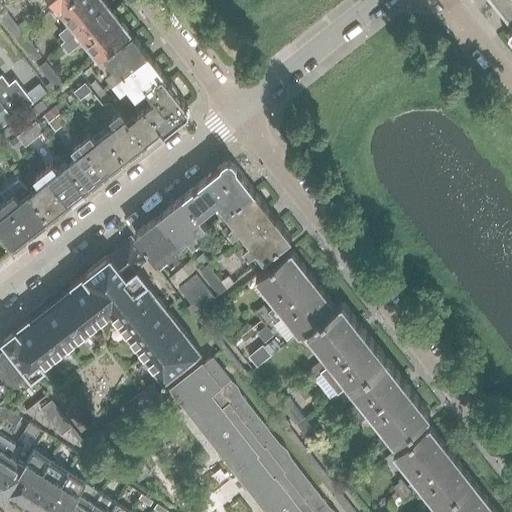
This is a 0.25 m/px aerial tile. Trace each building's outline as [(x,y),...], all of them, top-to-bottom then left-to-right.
[(103,0),(62,0),(58,4),(74,23),(70,26),(69,25),(59,33),(65,40),(109,6),(103,0)] [(511,0),(496,0),(511,19),(511,0)] [(109,6),(65,40),(71,49),(82,40),(81,39),(84,36),(98,54),(128,31),(109,6)] [(0,12),(0,16),(16,37),(23,32),(5,9),(0,12)] [(41,56),(23,32),(16,37),(34,61),(41,56)] [(106,71),(114,81),(147,54),(131,34),(102,56),(111,67),(106,71)] [(145,86),(161,73),(147,54),(114,81),(120,88),(125,85),(133,95),(145,86)] [(63,83),(45,62),(39,67),(50,81),(45,85),(51,93),(63,83)] [(0,126),(13,117),(32,101),(14,77),(8,83),(1,73),(0,73),(0,126)] [(155,99),(144,108),(154,122),(169,110),(177,120),(185,114),(188,106),(161,73),(145,86),(155,99)] [(97,94),(102,90),(95,80),(90,84),(97,94)] [(80,99),(91,90),(85,82),(73,91),(80,99)] [(39,83),(27,92),(34,102),(46,92),(39,83)] [(109,98),(102,90),(97,94),(103,100),(109,98)] [(55,100),(50,94),(42,100),(47,106),(55,100)] [(69,105),(64,98),(55,105),(60,112),(69,105)] [(39,112),(47,106),(42,100),(34,107),(39,112)] [(55,105),(44,114),(49,120),(60,112),(55,105)] [(31,119),(39,112),(34,107),(26,113),(31,119)] [(120,109),(119,109),(128,120),(145,142),(147,144),(177,120),(169,110),(154,122),(144,108),(128,120),(120,109)] [(114,121),(103,130),(125,158),(145,142),(128,120),(119,109),(110,116),(114,121)] [(9,124),(13,130),(21,124),(16,118),(9,124)] [(1,130),(6,136),(13,130),(9,124),(1,130)] [(26,128),(17,135),(23,143),(25,145),(34,138),(26,128)] [(106,172),(125,158),(103,130),(93,137),(89,132),(81,139),(106,172)] [(23,143),(17,135),(9,141),(15,149),(23,143)] [(75,152),(65,160),(87,188),(106,172),(81,139),(71,147),(75,152)] [(87,188),(65,160),(55,167),(52,162),(43,169),(68,202),(87,188)] [(224,212),(253,190),(231,162),(223,161),(183,193),(195,208),(193,209),(198,215),(216,201),(224,212)] [(37,181),(27,189),(49,218),(68,202),(43,169),(33,176),(37,181)] [(13,192),(4,199),(30,232),(49,218),(27,189),(17,197),(13,192)] [(244,236),(272,214),(253,190),(224,212),(232,222),(226,226),(231,233),(232,234),(238,229),(244,236)] [(183,193),(158,213),(181,241),(187,236),(193,242),(200,236),(195,230),(204,223),(198,215),(193,209),(195,208),(183,193)] [(0,233),(11,247),(30,232),(4,199),(0,201),(0,233)] [(133,233),(134,233),(156,261),(166,253),(171,259),(179,253),(174,247),(181,241),(158,213),(133,233)] [(262,258),(283,241),(289,237),(272,214),(244,236),(248,241),(241,245),(247,254),(254,249),(262,258)] [(226,226),(221,230),(226,237),(231,233),(226,226)] [(179,380),(189,372),(182,363),(199,349),(146,282),(148,280),(137,266),(148,258),(130,236),(68,284),(71,287),(31,318),(29,316),(0,338),(0,358),(10,351),(32,378),(47,366),(44,362),(111,310),(162,375),(162,379),(165,379),(165,376),(172,371),(179,380)] [(305,326),(333,303),(289,248),(255,275),(265,288),(268,285),(280,300),(267,310),(263,304),(254,311),(264,325),(273,318),(276,321),(289,311),(292,315),(289,318),(299,331),(305,326)] [(194,259),(199,265),(208,258),(203,252),(194,259)] [(199,265),(194,259),(192,257),(183,264),(190,273),(199,265)] [(199,269),(208,282),(216,275),(207,263),(199,269)] [(195,274),(186,280),(191,286),(200,280),(195,274)] [(208,282),(212,287),(220,280),(216,275),(208,282)] [(227,275),(220,280),(225,287),(232,282),(227,275)] [(191,286),(186,280),(178,287),(183,293),(191,286)] [(200,280),(191,286),(196,292),(204,285),(200,280)] [(225,287),(220,280),(212,287),(217,293),(225,287)] [(196,292),(199,296),(205,303),(213,296),(204,285),(196,292)] [(191,286),(183,293),(188,299),(196,292),(191,286)] [(188,299),(191,303),(199,296),(196,292),(188,299)] [(199,296),(191,303),(186,306),(192,313),(205,303),(199,296)] [(383,355),(361,327),(339,299),(333,303),(305,326),(314,339),(318,336),(336,359),(315,376),(331,396),(349,382),(383,355)] [(248,374),(198,310),(193,314),(243,378),(248,374)] [(273,338),(263,346),(271,355),(281,348),(273,338)] [(270,355),(262,345),(248,356),(257,366),(270,355)] [(383,355),(349,382),(359,394),(362,392),(387,423),(384,426),(394,438),(427,412),(383,355)] [(189,372),(179,380),(171,387),(269,511),(332,511),(227,378),(211,357),(202,364),(201,363),(189,372)] [(323,367),(318,361),(309,368),(314,375),(323,367)] [(314,375),(309,368),(303,373),(308,380),(314,375)] [(162,400),(149,383),(123,404),(136,420),(162,400)] [(51,398),(39,407),(59,434),(71,425),(51,398)] [(3,417),(5,418),(11,410),(4,405),(0,408),(0,419),(2,420),(3,417)] [(349,418),(358,411),(353,405),(344,412),(349,418)] [(297,408),(288,415),(295,424),(304,417),(297,408)] [(20,416),(11,410),(5,418),(14,424),(20,416)] [(363,418),(358,411),(349,418),(354,425),(363,418)] [(120,413),(101,427),(110,438),(129,424),(120,413)] [(289,424),(281,414),(274,419),(348,511),(356,511),(288,426),(289,424)] [(40,428),(29,422),(23,430),(34,437),(40,428)] [(407,460),(419,475),(431,490),(428,493),(438,506),(471,479),(426,422),(393,449),(404,462),(407,460)] [(25,461),(23,464),(23,465),(8,489),(9,489),(27,501),(36,487),(33,485),(48,463),(31,452),(25,461)] [(90,460),(78,453),(72,462),(84,469),(90,460)] [(23,465),(23,464),(7,455),(0,466),(0,491),(5,494),(9,489),(8,489),(23,465)] [(138,455),(126,464),(138,480),(150,471),(138,455)] [(36,487),(27,501),(42,511),(66,474),(48,463),(33,485),(36,487)] [(105,471),(94,464),(89,472),(100,479),(105,471)] [(65,511),(83,485),(66,474),(42,511),(44,511),(65,511)] [(497,511),(493,507),(471,479),(438,506),(443,511),(497,511)] [(397,493),(406,486),(402,480),(393,486),(397,493)] [(65,511),(87,511),(98,495),(83,485),(65,511)] [(411,492),(406,486),(397,493),(399,494),(402,499),(411,492)] [(141,493),(135,502),(146,509),(152,500),(141,493)] [(402,499),(399,494),(391,500),(395,504),(402,499)] [(108,511),(113,504),(98,495),(87,511),(108,511)] [(165,511),(167,510),(156,503),(151,511),(165,511)]
